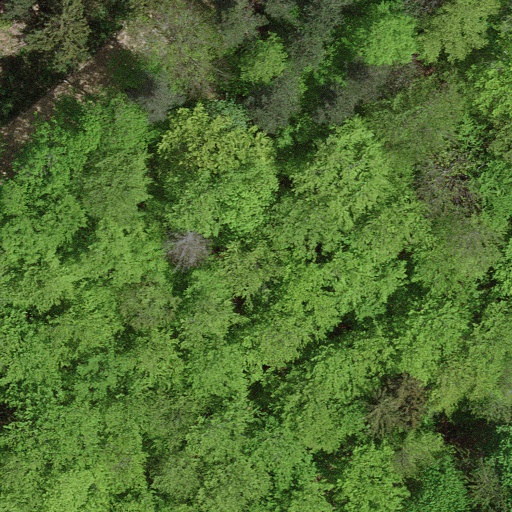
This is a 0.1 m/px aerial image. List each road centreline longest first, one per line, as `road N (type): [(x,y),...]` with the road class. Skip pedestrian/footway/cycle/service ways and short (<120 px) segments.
road 1 (track): [(0,156),(197,0)]
road 2 (track): [(511,431),(362,511)]
